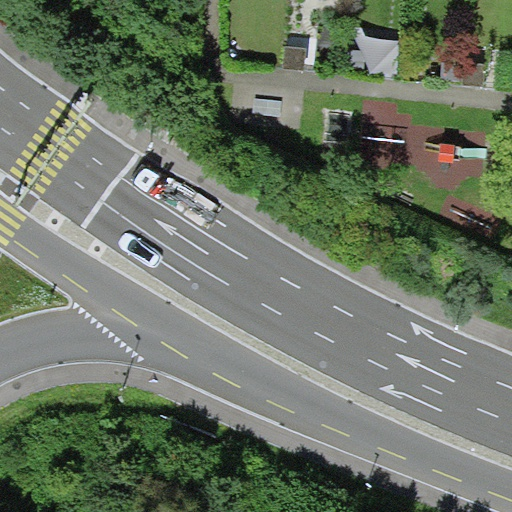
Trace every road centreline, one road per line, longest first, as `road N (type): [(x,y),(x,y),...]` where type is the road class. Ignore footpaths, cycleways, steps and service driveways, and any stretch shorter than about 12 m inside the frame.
road 1 (secondary): [(511,392),(451,371),(291,291),(0,99)]
road 2 (secondary): [(232,344),(412,441),(511,484)]
road 3 (secondary): [(0,190),(232,344)]
road 4 (secondary): [(0,355),(39,340),(102,333),(232,344)]
